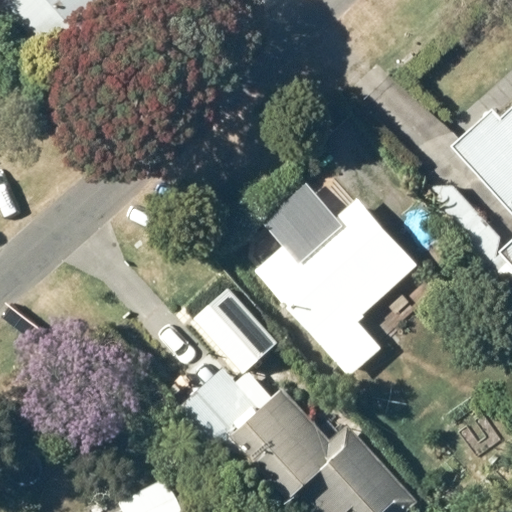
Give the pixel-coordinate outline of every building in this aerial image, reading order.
[(0,0),(0,2),(54,62),(119,3),(115,0),(0,0)] [(511,100),(462,144),(511,199),(511,241),(503,250),(511,260),(511,100)] [(417,261),(361,198),(337,219),(303,181),(255,224),(275,246),(254,264),(351,373),(381,346),(355,316),(417,261)] [(254,412),(218,373),(185,404),(243,466),(256,460),(294,505),(303,491),(322,511),(403,511),(419,498),(347,421),(332,435),(285,385),(254,412)] [(190,511),(172,473),(114,501),(125,511),(190,511)]
